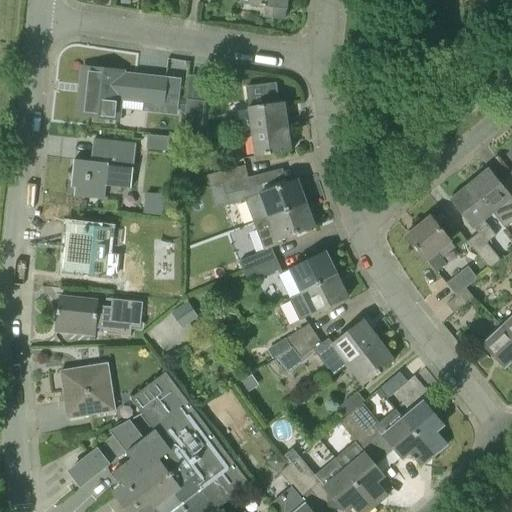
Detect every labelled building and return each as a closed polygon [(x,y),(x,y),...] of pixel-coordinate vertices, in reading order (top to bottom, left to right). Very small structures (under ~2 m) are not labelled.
[(287,0),(252,0),(252,6),(265,7),(264,18),(284,20),(286,9),(287,10),(287,0)] [(79,114),(119,118),(121,93),(133,94),(132,101),(147,102),(150,78),(123,75),(124,73),(84,69),(79,114)] [(246,87),(252,131),(288,127),(285,102),(279,103),(276,83),(246,87)] [(187,140),(201,138),(205,102),(186,100),(187,140)] [(288,127),(252,131),(256,157),(292,152),(288,127)] [(169,137),(148,135),(146,150),(168,152),(169,137)] [(74,196),(98,198),(99,184),(131,188),(136,144),(94,140),(93,141),(101,142),(99,162),(74,160),(71,187),(75,187),(74,196)] [(207,175),(210,187),(248,178),(245,166),(207,175)] [(511,198),(489,170),(470,186),(492,213),(505,229),(511,223),(511,198)] [(247,201),(255,222),(307,203),(298,180),(265,192),(262,185),(251,189),(248,178),(210,187),(216,208),(247,201)] [(492,213),(470,186),(452,200),(478,233),(467,242),(490,270),(501,260),(487,243),(496,236),(483,220),(492,213)] [(307,203),(255,222),(266,253),(241,261),(245,272),(277,259),(272,248),(283,244),(282,239),(315,227),(307,203)] [(166,206),(143,204),(141,215),(165,217),(166,206)] [(437,273),(446,265),(441,258),(455,248),(449,242),(450,241),(431,217),(406,237),(426,261),(427,260),(437,273)] [(62,271),(106,276),(112,228),(67,223),(62,271)] [(290,270),(301,292),(301,293),(338,275),(326,252),(290,270)] [(245,272),(249,283),(281,269),(277,259),(245,272)] [(478,279),(468,266),(446,284),(456,296),(466,289),(478,279)] [(301,293),(301,292),(289,299),(290,301),(289,302),(299,321),(312,314),(312,315),(348,297),(338,275),(301,293)] [(474,298),(466,289),(456,296),(446,304),(454,314),(474,298)] [(131,326),(140,327),(143,302),(106,298),(105,300),(111,301),(110,307),(99,306),(99,301),(59,297),(56,330),(96,334),(96,328),(106,329),(106,334),(130,336),(131,326)] [(186,305),(174,313),(182,324),(193,317),(186,305)] [(511,318),(503,327),(511,337),(511,318)] [(333,376),(347,365),(379,340),(364,321),(333,345),(328,338),(323,341),(318,333),(296,346),(303,355),(313,349),(312,350),(333,376)] [(318,333),(312,323),(272,347),(278,357),(296,346),(318,333)] [(511,337),(503,327),(483,346),(504,368),(511,361),(511,337)] [(379,340),(347,365),(363,385),(377,374),(378,376),(382,373),(380,371),(395,360),(379,340)] [(116,411),(108,364),(61,371),(68,419),(116,411)] [(386,397),(387,399),(407,382),(399,372),(379,389),(386,397)] [(213,511),(250,485),(165,373),(131,399),(155,430),(144,439),(126,453),(131,460),(112,474),(117,480),(121,477),(126,484),(114,492),(128,511),(132,511),(138,508),(140,511),(213,511)] [(253,384),(248,377),(238,384),(245,395),(250,392),(253,384)] [(382,401),(386,397),(379,389),(375,393),(382,401)] [(336,408),(344,418),(348,414),(364,401),(357,392),(336,408)] [(221,396),(202,410),(213,424),(232,410),(221,396)] [(365,400),(364,401),(348,414),(386,459),(396,451),(403,459),(410,453),(413,457),(412,458),(414,461),(416,460),(421,466),(434,455),(404,419),(393,428),(387,421),(374,425),(361,409),(364,407),(366,410),(370,406),(365,400)] [(424,402),(404,419),(434,455),(447,444),(436,431),(444,425),(424,402)] [(339,422),(365,453),(344,470),(375,506),(388,496),(377,483),(385,476),(377,467),(386,459),(348,414),(344,418),(339,422)] [(144,439),(130,420),(110,431),(113,436),(72,469),(83,484),(80,487),(81,488),(144,439)] [(298,456),(292,448),(282,456),(289,464),(298,456)] [(311,490),(320,482),(298,456),(289,464),(311,490)] [(311,490),(289,464),(279,472),(291,487),(301,498),(311,490)] [(368,511),(375,506),(344,470),(324,487),(344,510),(351,504),(357,511),(368,511)] [(271,503),(278,511),(312,511),(301,498),(291,487),(271,503)]
